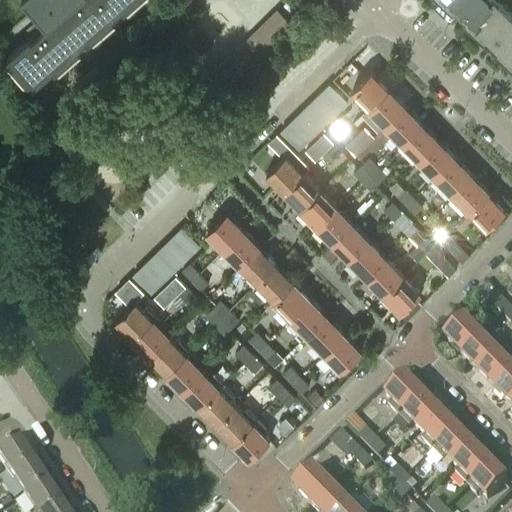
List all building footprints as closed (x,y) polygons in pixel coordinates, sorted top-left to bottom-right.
[(29,35),(8,55),(30,85),(53,65),(56,68),(81,46),(77,45),(89,35),(89,38),(115,16),(111,13),(122,4),(124,8),(134,0),(24,0),(46,24),(33,38),(29,35)] [(444,0),(460,14),(472,0),(444,0)] [(475,29),(500,3),(497,0),(472,0),(460,14),(475,29)] [(491,44),(511,21),(511,14),(500,3),(475,29),(491,44)] [(223,88),(289,22),(276,9),(210,75),(223,88)] [(507,59),(511,53),(511,21),(491,44),(507,59)] [(369,106),(388,87),(371,70),(362,78),(352,89),(369,106)] [(223,88),(210,75),(208,72),(194,86),(211,104),(225,90),(223,88)] [(149,98),(151,78),(137,78),(130,84),(129,97),(149,98)] [(335,113),(347,101),(329,83),(317,94),(335,113)] [(386,123),(405,104),(388,87),(369,106),(385,123),(386,123)] [(323,125),(335,113),(317,94),(305,106),(323,125)] [(403,141),(422,122),(405,104),(386,123),(385,123),(374,134),(382,142),(393,131),(403,141)] [(311,136),(323,125),(305,106),(293,118),(311,136)] [(299,148),(311,136),(293,118),(281,130),(299,148)] [(339,136),(348,128),(339,119),(331,128),(339,136)] [(419,158),(439,139),(422,122),(403,141),(419,158)] [(347,145),(356,136),(348,128),(339,136),(347,145)] [(325,150),(334,141),(325,132),(317,141),(325,150)] [(436,175),(455,156),(439,139),(419,158),(436,175)] [(334,158),(342,149),(334,141),(325,150),(334,158)] [(283,189),(302,170),(286,153),(266,172),(283,189)] [(387,164),(393,158),(389,154),(383,160),(387,164)] [(370,173),(378,165),(370,156),(361,164),(370,173)] [(453,192),(472,174),(455,156),(436,175),(453,192)] [(362,181),(370,173),(361,164),(353,172),(362,181)] [(378,181),(386,174),(378,165),(370,173),(378,181)] [(300,206),(319,187),(302,170),(283,189),(300,206)] [(370,189),(378,181),(370,173),(362,181),(370,189)] [(470,210),(489,191),(472,174),(453,192),(470,210)] [(317,223),(336,205),(319,187),(300,206),(317,223)] [(406,205),(414,197),(406,188),(397,196),(406,205)] [(487,227),(506,208),(489,191),(470,210),(487,227)] [(414,214),(423,205),(414,197),(406,205),(414,214)] [(392,218),(400,209),(392,200),(383,209),(392,218)] [(334,241),(353,222),(336,205),(317,223),(334,241)] [(401,227),(410,218),(400,209),(392,218),(401,227)] [(220,251),(243,228),(226,210),(207,229),(213,236),(209,239),(220,251)] [(351,258),(370,239),(353,222),(334,241),(351,258)] [(437,241),(446,232),(438,224),(429,232),(437,241)] [(187,256),(199,245),(181,226),(169,238),(187,256)] [(241,264),(260,245),(243,228),(220,251),(231,262),(235,258),(241,264)] [(446,249),(454,241),(446,232),(437,241),(446,249)] [(425,253),(433,245),(425,237),(417,244),(418,245),(425,253)] [(175,268),(187,256),(169,238),(157,250),(175,268)] [(368,275),(387,257),(370,239),(351,258),(368,275)] [(254,285),(277,262),(260,245),(241,264),(247,270),(243,274),(254,285)] [(418,245),(411,251),(418,259),(425,253),(418,245)] [(433,261),(441,254),(433,245),(425,253),(433,261)] [(163,280),(175,268),(157,250),(145,262),(163,280)] [(384,293),(404,274),(387,257),(368,275),(384,293)] [(199,271),(191,262),(190,261),(181,270),(191,280),(199,271)] [(151,292),(163,280),(145,262),(133,273),(151,292)] [(274,298),(294,280),(277,262),(254,285),(265,296),(262,298),(269,305),(275,299),(274,298)] [(201,290),(209,281),(199,271),(191,280),(201,290)] [(401,310),(420,291),(404,274),(384,293),(401,310)] [(178,292),(185,285),(176,276),(169,283),(178,292)] [(287,319),(310,297),(294,280),(274,298),(275,299),(280,304),(276,308),(287,319)] [(187,302),(194,294),(185,285),(178,292),(187,302)] [(500,316),(508,308),(488,288),(480,296),(500,316)] [(142,306),(135,299),(126,290),(111,304),(121,313),(116,318),(133,336),(156,313),(145,302),(142,306)] [(308,333),(327,314),(310,297),(287,319),(298,331),(302,327),(308,333)] [(222,316),(230,308),(220,298),(212,306),(222,316)] [(214,324),(222,316),(212,306),(204,314),(214,324)] [(232,326),(240,317),(230,308),(222,316),(232,326)] [(509,325),(511,322),(511,311),(508,308),(500,316),(509,325)] [(163,328),(167,324),(156,313),(133,336),(150,353),(169,334),(163,328)] [(321,354),(344,331),(327,314),(308,333),(314,339),(310,343),(321,354)] [(223,334),(232,326),(222,316),(214,324),(223,334)] [(460,356),(479,337),(462,320),(443,339),(460,356)] [(258,348),(267,340),(257,330),(248,338),(258,348)] [(342,368),(361,349),(344,331),(321,354),(332,365),(335,361),(342,368)] [(179,336),(175,340),(169,334),(150,353),(167,370),(190,348),(179,336)] [(477,373),(496,355),(479,337),(460,356),(477,373)] [(268,358),(276,350),(267,340),(258,348),(268,358)] [(244,361),(252,354),(243,344),(235,352),(244,361)] [(197,363),(201,359),(190,348),(167,370),(183,387),(203,368),(197,363)] [(254,371),(262,363),(252,354),(244,361),(254,371)] [(494,391),(511,372),(511,370),(496,355),(477,373),(494,391)] [(291,383),(299,375),(288,365),(280,373),(291,383)] [(212,371),(208,374),(203,368),(183,387),(200,405),(223,382),(212,371)] [(511,408),(511,406),(511,372),(494,391),(511,408)] [(300,393),(308,385),(299,375),(291,383),(300,393)] [(277,396),(286,387),(276,378),(267,386),(277,396)] [(397,418),(420,396),(403,378),(384,397),(390,403),(386,407),(397,418)] [(230,397),(234,393),(223,382),(200,405),(217,422),(236,403),(230,397)] [(287,406),(295,397),(286,387),(277,396),(287,406)] [(316,405),(324,398),(314,388),(307,395),(316,405)] [(418,432),(437,413),(420,396),(397,418),(408,430),(412,426),(418,432)] [(246,405),(242,409),(236,403),(217,422),(234,439),(257,416),(246,405)] [(431,453),(454,430),(437,413),(418,432),(424,438),(420,441),(431,453)] [(264,431),(267,428),(257,416),(234,439),(251,457),(270,438),(264,431)] [(359,437),(366,430),(353,417),(346,424),(359,437)] [(452,466),(471,447),(454,430),(431,453),(442,464),(446,460),(452,466)] [(344,452),(351,444),(338,431),(331,439),(344,452)] [(367,448),(375,441),(366,431),(358,439),(367,448)] [(0,462),(9,475),(31,460),(16,438),(0,449),(0,462)] [(376,457),(383,449),(375,441),(367,448),(376,457)] [(354,461),(361,454),(352,445),(345,452),(354,461)] [(464,487),(488,464),(471,447),(452,466),(457,472),(454,476),(464,487)] [(363,470),(370,463),(361,454),(354,461),(363,470)] [(23,497),(45,482),(31,460),(9,475),(23,497)] [(486,501),(505,482),(488,464),(464,487),(475,498),(479,494),(486,501)] [(407,477),(401,471),(397,466),(389,474),(399,485),(407,477)] [(321,471),(317,475),(311,468),(292,487),(309,505),(332,482),(321,471)] [(391,493),(399,485),(389,474),(381,482),(385,487),(391,493)] [(408,494),(416,486),(407,477),(399,485),(408,494)] [(32,511),(47,511),(60,504),(45,482),(23,497),(32,511)] [(339,497),(343,494),(332,482),(309,505),(315,511),(336,511),(345,503),(339,497)] [(400,502),(408,494),(399,485),(391,493),(400,502)] [(431,511),(439,511),(443,508),(434,498),(425,506),(431,511)] [(0,507),(2,511),(10,505),(6,499),(0,502),(0,507)] [(361,511),(355,505),(351,509),(345,503),(336,511),(361,511)]
